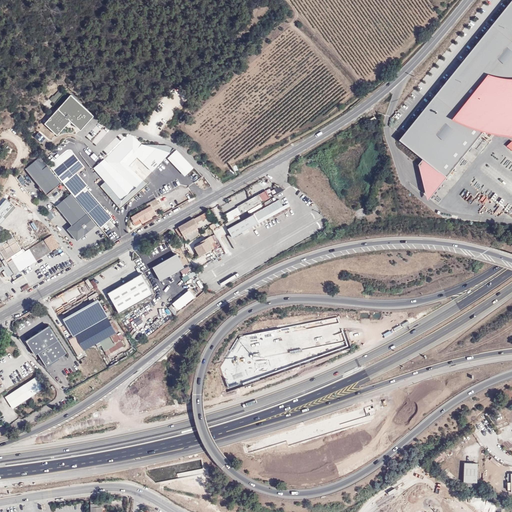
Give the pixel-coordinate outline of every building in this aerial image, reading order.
[(511,0),(400,139),(445,175),(480,132),(511,92),(511,0)] [(54,102),(61,95),(58,91),(50,99),(54,102)] [(511,131),(511,130),(511,92),(480,132),(499,135),(511,135),(511,131)] [(71,94),(48,118),(62,128),(70,119),(81,129),(94,114),(71,94)] [(48,118),(45,122),(57,133),(62,128),(48,118)] [(174,148),(166,145),(156,144),(142,144),(133,134),(132,135),(130,133),(127,136),(133,137),(142,146),(161,146),(172,150),(174,148)] [(172,150),(161,146),(142,146),(133,137),(127,136),(125,138),(104,159),(115,170),(117,168),(139,191),(147,184),(129,166),(138,157),(152,171),(172,150)] [(194,168),(177,150),(167,158),(184,176),(194,168)] [(98,224),(102,229),(112,220),(85,188),(87,186),(76,172),(83,166),(71,152),(70,151),(66,151),(64,153),(49,166),(71,193),(98,224)] [(40,157),(26,169),(47,195),(61,182),(40,157)] [(121,208),(139,191),(117,168),(115,170),(104,159),(94,168),(102,177),(101,179),(103,181),(105,180),(106,181),(102,186),(121,208)] [(22,176),(18,179),(22,185),(26,183),(22,176)] [(77,240),(98,224),(71,193),(56,205),(72,225),(67,229),(77,240)] [(9,197),(0,205),(0,209),(12,199),(9,197)] [(279,199),(254,213),(258,220),(283,206),(279,199)] [(256,205),(254,200),(244,205),(244,204),(239,207),(239,208),(225,216),(229,222),(243,213),(243,212),(256,205)] [(131,217),(136,225),(142,222),(151,216),(149,213),(154,210),(151,205),(149,207),(148,205),(147,205),(137,211),(132,214),(133,216),(131,217)] [(57,215),(53,210),(47,215),(50,220),(57,215)] [(211,216),(209,211),(201,215),(203,219),(204,220),(211,216)] [(203,219),(201,215),(192,220),(176,229),(180,236),(183,235),(195,228),(199,226),(197,222),(203,219)] [(199,235),(195,228),(183,235),(186,240),(189,238),(190,240),(199,235)] [(3,272),(5,275),(6,277),(14,273),(15,274),(22,269),(60,246),(52,234),(25,251),(24,251),(23,248),(21,249),(11,233),(0,247),(0,255),(1,257),(4,255),(8,262),(2,266),(5,270),(3,272)] [(214,242),(211,236),(210,236),(200,242),(201,244),(195,247),(200,257),(213,249),(214,251),(218,249),(214,242)] [(209,256),(213,262),(222,256),(218,249),(214,251),(215,253),(209,256)] [(160,279),(182,266),(177,257),(155,269),(160,279)] [(180,270),(183,276),(192,271),(189,265),(180,270)] [(185,282),(196,274),(193,270),(182,278),(185,282)] [(120,312),(154,293),(142,273),(108,292),(120,312)] [(92,301),(98,297),(96,292),(89,296),(92,301)] [(88,329),(108,317),(98,300),(64,320),(74,337),(88,329)] [(108,317),(88,329),(96,343),(98,347),(101,345),(107,355),(124,345),(116,332),(118,331),(113,322),(111,323),(108,317)] [(50,323),(26,338),(36,354),(39,352),(47,364),(68,351),(50,323)] [(86,354),(84,350),(96,343),(88,329),(74,337),(69,340),(79,358),(86,354)] [(38,355),(36,357),(42,367),(45,365),(38,355)] [(37,377),(6,397),(12,408),(44,388),(37,377)] [(477,463),(464,462),(464,481),(477,482),(477,463)] [(109,509),(108,499),(90,501),(90,505),(100,504),(100,510),(109,509)]
